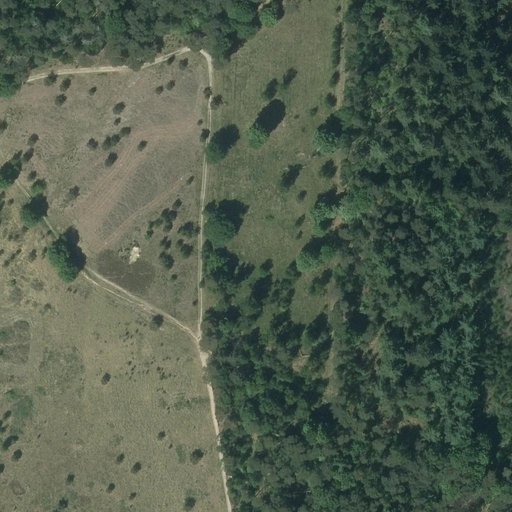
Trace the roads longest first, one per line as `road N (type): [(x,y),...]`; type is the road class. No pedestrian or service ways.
road 1 (track): [(511,450),(355,425),(314,394),(207,354),(199,285),(204,51)]
road 2 (track): [(0,87),(204,51)]
